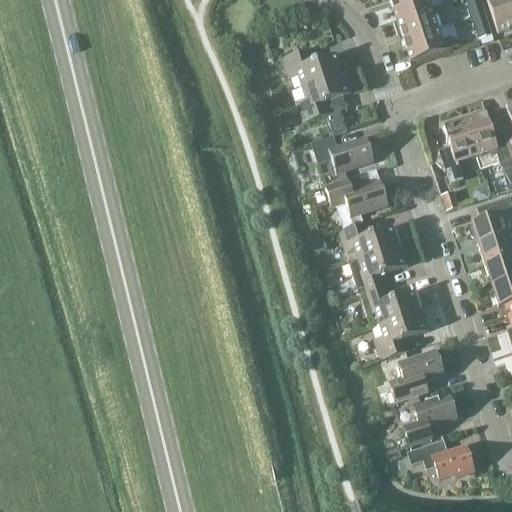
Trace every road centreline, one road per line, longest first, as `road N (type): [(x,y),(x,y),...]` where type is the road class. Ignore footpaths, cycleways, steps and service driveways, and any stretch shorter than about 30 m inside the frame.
road 1 (primary): [(181,511),(53,0)]
road 2 (residential): [(511,466),(505,468),(393,112)]
road 3 (residential): [(393,112),(370,46),(325,0)]
road 4 (residential): [(393,112),(511,72)]
